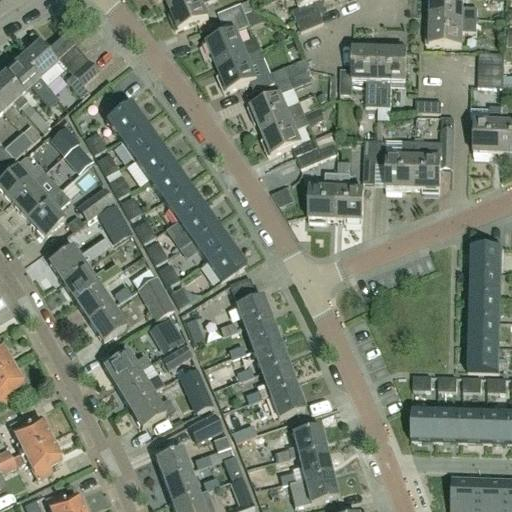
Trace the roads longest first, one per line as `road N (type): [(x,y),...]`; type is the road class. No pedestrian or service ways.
road 1 (residential): [(305,284),(220,150),(109,0)]
road 2 (residential): [(0,275),(79,408),(121,511)]
road 3 (residential): [(386,464),(305,284)]
road 4 (residential): [(305,284),(455,224)]
road 5 (residential): [(455,224),(455,65)]
road 6 (residential): [(386,464),(511,466)]
